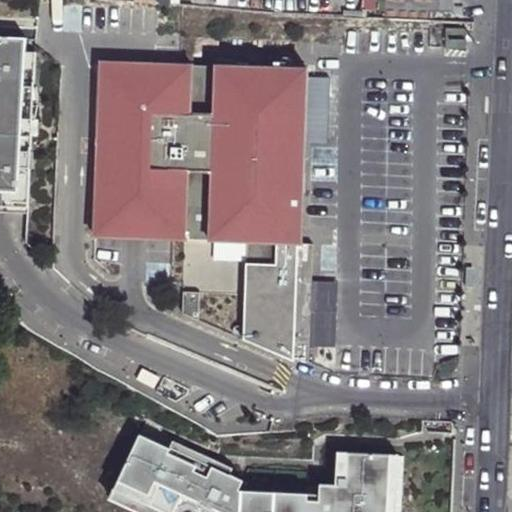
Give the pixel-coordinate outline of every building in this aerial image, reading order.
[(466,31),(446,30),(446,39),(445,50),(465,51),(466,31)] [(0,205),(9,206),(8,210),(25,211),(36,56),(26,55),(27,42),(0,39),(0,205)] [(308,69),(102,56),(91,231),(242,240),(236,340),(288,361),(302,362),(304,343),(309,245),(297,244),(308,69)] [(465,287),(474,287),(474,267),(465,267),(465,287)] [(177,289),(175,311),(192,317),(194,290),(177,289)] [(138,380),(156,390),(161,379),(144,370),(138,380)] [(210,467),(156,434),(120,494),(147,511),(146,511),(391,511),(392,459),(342,458),(342,483),(336,483),(336,491),(315,490),(315,500),(248,500),(253,492),(227,476),(230,469),(223,464),(214,459),(210,467)]
